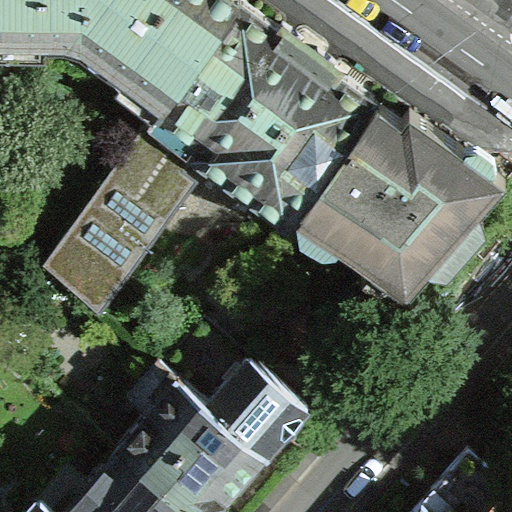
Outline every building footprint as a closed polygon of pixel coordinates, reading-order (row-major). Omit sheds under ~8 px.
[(157,106),(233,0),(0,0),(0,37),(65,38),(80,42),(123,74),(119,79),(157,106)] [(245,0),(233,0),(157,106),(46,258),(102,307),(199,173),(186,164),(197,150),(288,216),(302,199),(377,95),(335,64),(338,59),(312,41),(283,20),(280,25),(245,0)] [(448,129),(410,102),(402,113),(401,111),(377,95),(302,199),(328,219),(331,231),(407,286),(430,260),(438,262),(453,245),(462,247),(485,220),(480,203),(507,172),(448,129)] [(207,399),(264,448),(279,432),(283,427),(286,430),(304,409),(301,407),(306,401),(249,351),(207,399)] [(207,399),(177,372),(118,440),(199,511),(208,511),(234,483),(264,448),(207,399)] [(58,508),(63,511),(199,511),(118,440),(58,508)] [(511,511),(511,477),(470,441),(440,476),(431,486),(460,511),(511,511)] [(63,511),(58,508),(40,491),(21,511),(63,511)] [(440,511),(422,496),(408,511),(440,511)]
